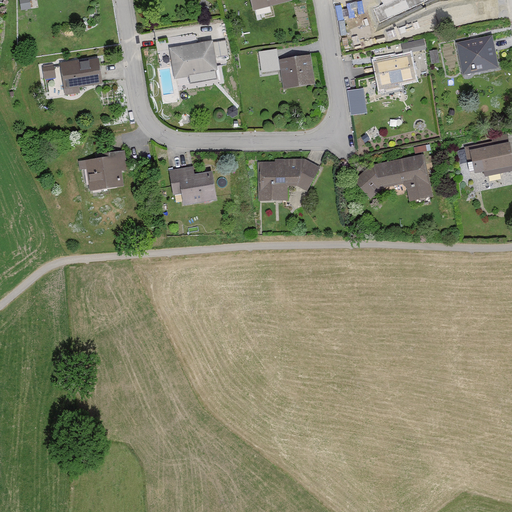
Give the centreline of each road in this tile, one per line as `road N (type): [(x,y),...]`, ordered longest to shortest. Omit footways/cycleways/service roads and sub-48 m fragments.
road 1 (track): [(511,247),(306,244),(82,256),(36,273),(0,305)]
road 2 (residential): [(122,0),(139,104),(156,133),(184,142),(324,139),(337,132),(340,116)]
